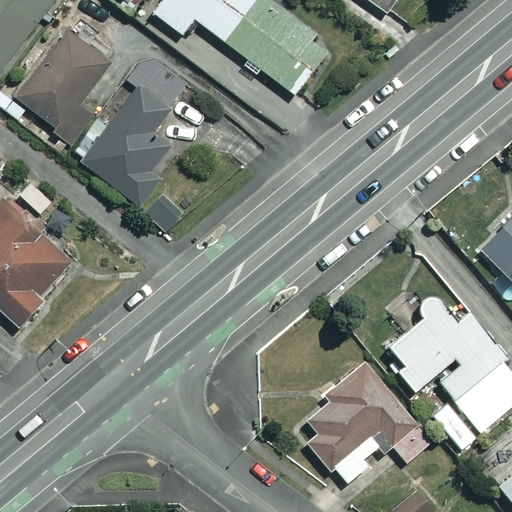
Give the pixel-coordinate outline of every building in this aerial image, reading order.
[(0,0),(0,67),(55,0),(0,0)] [(157,0),(149,11),(177,34),(190,18),(288,98),(326,52),(263,0),(157,0)] [(385,0),(363,0),(380,10),(385,0)] [(109,65),(68,31),(13,97),(68,143),(90,117),(76,106),(109,65)] [(167,110),(136,86),(77,161),(137,207),(158,179),(147,171),(164,149),(147,136),(167,110)] [(71,262),(0,201),(0,314),(15,327),(71,262)] [(511,307),(511,215),(478,247),(511,283),(511,305),(511,306),(511,307)] [(415,400),(435,383),(454,404),(431,423),(454,451),(511,401),(511,379),(498,362),(506,355),(468,311),(452,325),(428,296),(412,309),(419,318),(383,348),(399,367),(392,372),(415,400)] [(428,439),(362,364),(326,395),(329,399),(302,423),(313,436),(302,445),(323,469),(328,465),(345,484),(389,445),(403,461),(428,439)] [(511,474),(495,489),(511,509),(511,474)] [(432,511),(415,492),(390,511),(432,511)]
